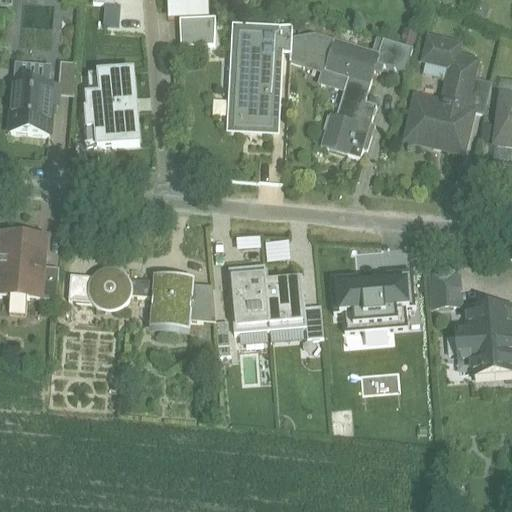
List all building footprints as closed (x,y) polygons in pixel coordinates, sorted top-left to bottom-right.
[(105,8),(115,8),(115,0),(94,0),(93,7),(105,8)] [(105,8),(104,28),(119,30),(121,9),(115,8),(105,8)] [(217,23),(181,24),(181,53),(217,52),(217,23)] [(294,32),(234,29),(230,138),(282,140),(284,56),(293,59),(294,42),(294,32)] [(380,58),(316,38),(294,42),(293,59),(292,66),(306,70),(308,63),(328,69),(322,87),(346,94),(328,152),(362,163),(365,153),(368,154),(373,138),(370,137),(378,110),(367,106),(379,67),(377,67),(380,58)] [(460,50),(432,43),(427,65),(454,71),(445,108),(418,102),(409,141),(446,149),(445,153),(464,158),(474,116),(474,115),(467,113),(474,82),(478,66),(457,62),(460,50)] [(414,53),(384,44),(380,58),(377,67),(379,67),(407,76),(414,53)] [(133,75),(89,79),(91,100),(87,100),(89,114),(86,115),(88,132),(85,132),(87,152),(140,148),(133,75)] [(493,87),(474,82),(467,113),(474,115),(474,116),(486,119),(493,87)] [(51,89),(12,86),(9,136),(48,139),(51,89)] [(511,106),(501,105),(495,147),(511,149),(511,106)] [(46,251),(22,249),(22,239),(3,238),(0,276),(0,299),(12,300),(29,302),(42,303),(45,271),(46,251)] [(290,244),(266,245),(267,266),(291,265),(290,244)] [(231,268),(235,333),(307,328),(306,310),(303,276),(268,279),(267,265),(231,268)] [(60,273),(45,271),(42,303),(58,304),(60,273)] [(450,272),(432,274),(435,312),(462,310),(459,277),(450,277),(450,272)] [(105,318),(113,319),(120,317),(126,314),(131,308),(134,301),(134,294),(132,286),(131,285),(128,280),(121,275),(114,273),(106,274),(99,277),(93,282),(90,289),(89,296),(90,303),(92,308),(93,310),(99,315),(105,318)] [(344,318),(346,338),(408,333),(407,313),(416,312),(413,275),(386,277),(386,285),(359,287),(358,281),(331,283),(334,318),(344,318)] [(90,289),(93,282),(71,280),(69,306),(92,308),(90,303),(89,296),(90,289)] [(196,284),(155,281),(154,286),(153,303),(150,340),(191,343),(192,326),(195,291),(196,284)] [(153,303),(154,286),(131,285),(132,286),(134,294),(134,301),(153,303)] [(214,291),(195,291),(192,326),(217,328),(214,291)] [(29,302),(12,300),(10,317),(27,318),(29,302)] [(321,309),(306,310),(307,328),(309,343),(323,342),(321,309)] [(511,315),(511,312),(469,315),(471,336),(459,337),(461,363),(473,362),(475,379),(511,375),(511,315)] [(229,327),(217,328),(220,362),(232,361),(229,327)]
